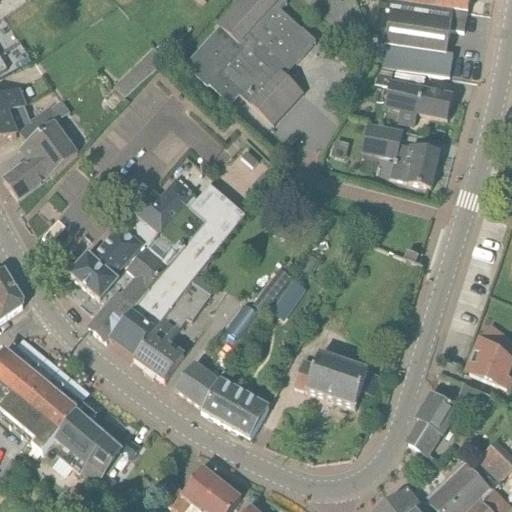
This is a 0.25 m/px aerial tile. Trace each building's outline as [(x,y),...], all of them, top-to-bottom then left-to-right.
[(281,13),(287,6),(280,0),(242,0),(217,28),(220,31),(185,69),(208,91),(210,89),(231,108),(240,99),(273,129),(274,129),(272,128),(302,96),(303,97),(285,79),(316,46),(281,13)] [(388,0),(386,14),(390,15),(384,48),(378,47),(374,68),(381,70),(449,81),(453,58),(446,57),(450,34),(464,36),(469,0),(388,0)] [(401,91),(404,76),(379,70),(375,86),(390,89),(386,109),(401,113),(398,125),(414,128),(417,117),(447,124),(448,121),(450,121),(452,113),(450,112),(453,101),(406,90),(406,92),(401,91)] [(132,73),(114,87),(125,100),(143,86),(132,73)] [(26,109),(22,100),(19,92),(0,99),(0,119),(7,117),(26,109)] [(60,124),(59,123),(50,112),(50,111),(18,135),(27,147),(52,129),(60,124)] [(7,117),(0,119),(0,147),(17,140),(7,117)] [(402,135),(376,129),(368,123),(364,136),(373,143),(398,149),(390,182),(408,187),(431,193),(439,158),(399,148),(402,135)] [(52,129),(27,147),(27,148),(36,160),(4,184),(18,204),(51,180),(52,181),(78,158),(52,129)] [(177,175),(195,191),(206,180),(188,163),(177,175)] [(135,216),(120,233),(140,251),(126,267),(131,271),(146,254),(169,273),(185,253),(206,228),(189,213),(197,204),(195,203),(196,201),(186,193),(183,190),(176,184),(175,185),(161,201),(150,192),(132,213),(135,216)] [(169,273),(157,287),(179,304),(192,286),(203,271),(244,223),(210,190),(197,204),(189,213),(206,228),(169,273)] [(127,279),(133,273),(131,271),(126,267),(140,251),(120,233),(93,264),(88,259),(70,280),(100,306),(101,305),(103,307),(127,279)] [(157,287),(169,273),(146,254),(131,271),(133,273),(127,279),(134,285),(121,300),(118,298),(89,333),(106,347),(112,341),(157,287)] [(406,254),(402,261),(415,267),(419,260),(406,254)] [(297,272),(310,280),(320,264),(307,256),(297,272)] [(253,308),(264,317),(292,281),(280,272),(253,308)] [(24,305),(15,291),(5,273),(0,275),(0,325),(22,311),(24,305)] [(168,349),(186,323),(191,327),(210,298),(192,286),(179,304),(172,313),(137,360),(134,364),(165,386),(184,360),(168,349)] [(172,313),(179,304),(157,287),(112,341),(137,360),(172,313)] [(227,333),(242,344),(260,319),(245,308),(227,333)] [(511,359),(511,351),(484,335),(479,350),(476,349),(467,378),(503,389),(509,369),(511,359)] [(83,407),(63,391),(14,351),(8,359),(6,357),(0,364),(0,415),(27,438),(23,443),(42,458),(50,448),(54,443),(55,442),(83,407)] [(203,413),(220,385),(233,361),(221,353),(206,375),(194,367),(175,393),(203,413)] [(373,400),(380,380),(351,369),(353,363),(339,358),(337,364),(320,358),(316,369),(303,365),(294,391),(355,413),(361,396),(373,400)] [(250,445),(269,413),(220,385),(203,413),(201,417),(250,445)] [(463,388),(455,408),(482,419),(493,400),(463,388)] [(428,460),(455,415),(432,401),(418,424),(422,427),(409,448),(428,460)] [(87,467),(105,440),(89,427),(96,418),(83,407),(55,442),(64,450),(56,460),(80,479),(81,477),(87,467)] [(466,453),(475,441),(470,437),(473,432),(468,429),(452,450),(458,454),(461,450),(466,453)] [(140,450),(127,441),(119,451),(105,440),(87,467),(81,477),(107,496),(116,484),(115,484),(114,486),(104,478),(113,465),(124,473),(140,450)] [(63,450),(54,443),(50,448),(58,455),(63,450)] [(511,468),(511,459),(495,444),(477,464),(499,484),(511,468)] [(0,476),(0,481),(7,487),(22,469),(13,462),(0,476)] [(473,511),(493,494),(466,467),(427,504),(434,511),(422,511),(408,494),(386,511),(473,511)] [(203,511),(222,488),(202,472),(184,495),(171,485),(159,501),(172,511),(203,511)] [(233,511),(241,502),(222,488),(203,511),(233,511)] [(85,511),(92,501),(72,490),(63,505),(75,511),(85,511)] [(511,511),(493,494),(473,511),(511,511)]
